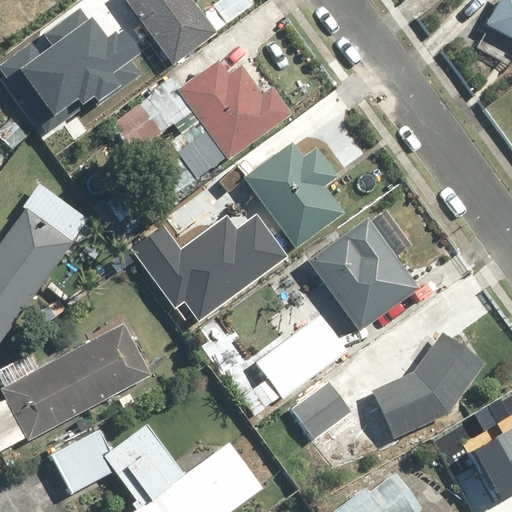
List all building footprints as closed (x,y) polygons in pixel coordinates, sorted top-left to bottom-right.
[(123,0),(172,68),(215,38),(188,0),(123,0)] [(511,0),(502,0),(488,27),(511,39),(511,0)] [(77,5),(0,59),(0,79),(43,139),(66,122),(76,135),(103,116),(96,106),(144,72),(114,30),(101,39),(77,5)] [(176,93),(198,123),(141,165),(168,202),(225,160),(227,163),(291,116),(272,91),(264,98),(242,68),(228,78),(217,63),(176,93)] [(134,156),(176,121),(157,99),(115,134),(134,156)] [(322,188),(336,178),(317,151),(302,161),(292,145),(244,179),(294,250),(342,217),(322,188)] [(0,246),(0,346),(89,224),(41,190),(0,246)] [(159,228),(133,246),(173,304),(183,296),(198,317),(284,257),(254,213),(236,225),(226,211),(173,248),(159,228)] [(394,258),(411,247),(389,214),(369,228),(366,224),(308,263),(357,335),(418,294),(394,258)] [(348,352),(320,316),(257,365),(285,401),(348,352)] [(0,452),(25,439),(27,442),(149,376),(122,325),(1,391),(8,404),(0,408),(0,452)] [(440,336),(436,342),(430,338),(414,361),(419,365),(413,374),(372,392),(393,440),(449,416),(484,367),(440,336)] [(327,383),(291,411),(314,440),(349,413),(327,383)] [(71,496),(114,473),(141,509),(137,511),(234,511),(263,491),(230,445),(185,477),(148,427),(109,454),(100,434),(50,456),(71,496)] [(511,428),(465,457),(494,505),(511,494),(511,428)] [(419,511),(422,510),(395,473),(367,494),(364,490),(334,511),(419,511)]
